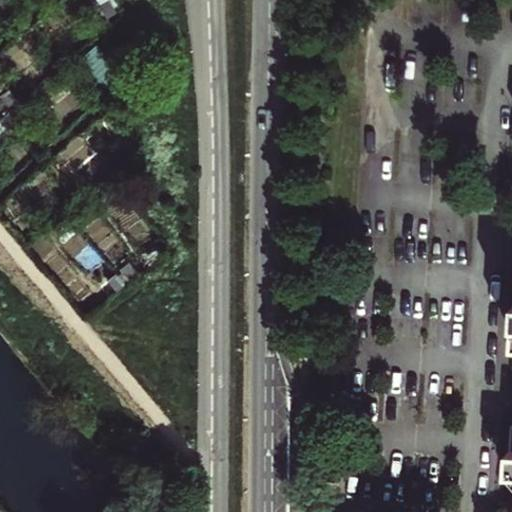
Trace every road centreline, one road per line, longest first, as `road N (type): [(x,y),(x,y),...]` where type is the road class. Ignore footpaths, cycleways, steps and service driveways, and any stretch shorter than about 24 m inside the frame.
road 1 (tertiary): [(215,0),(219,511)]
road 2 (tertiary): [(257,511),(260,59)]
